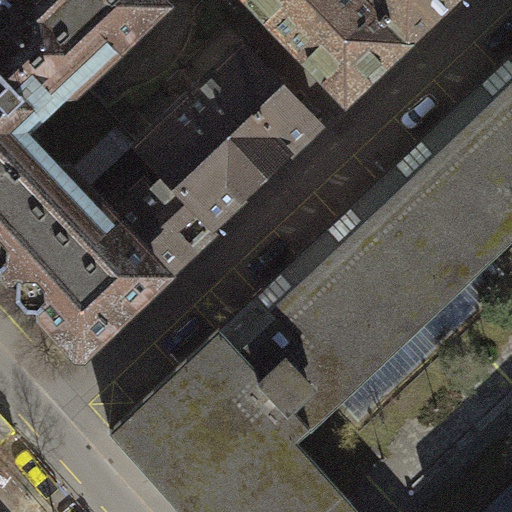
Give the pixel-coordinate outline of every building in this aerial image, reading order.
[(160,270),(120,228),(107,237),(89,219),(87,200),(71,182),(54,182),(37,164),(25,163),(20,166),(0,145),(0,113),(15,100),(33,120),(156,3),(153,0),(0,0),(0,264),(4,264),(15,277),(15,295),(25,308),(40,307),(77,346),(160,270)] [(253,0),(344,98),(401,45),(359,0),(253,0)] [(450,0),(359,0),(401,45),(450,0)] [(241,43),(136,145),(162,172),(210,221),(316,119),(241,43)] [(511,52),(219,331),(307,429),(511,238),(511,52)] [(120,228),(160,270),(210,221),(162,172),(112,221),(120,228)] [(110,427),(185,511),(364,511),(298,437),(307,429),(219,331),(110,427)]
